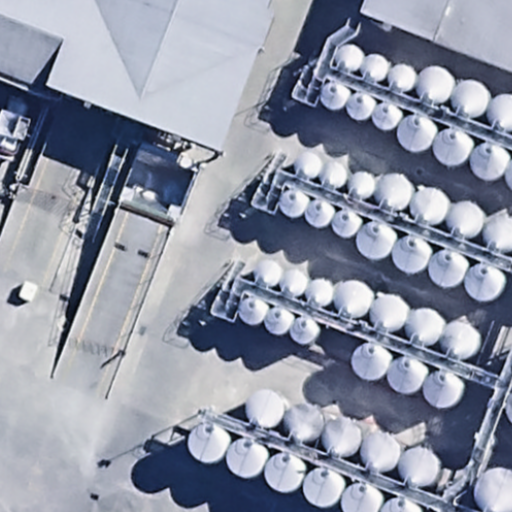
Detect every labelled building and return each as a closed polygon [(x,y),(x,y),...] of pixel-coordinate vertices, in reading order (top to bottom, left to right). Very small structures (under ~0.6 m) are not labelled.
[(0,0),(0,103),(220,188),(292,0),(0,0)] [(511,0),(372,0),(363,25),(511,81),(511,0)] [(511,110),(347,48),(335,80),(511,147),(511,110)] [(511,160),(332,83),(318,116),(511,199),(511,160)] [(511,231),(300,152),(288,183),(511,267),(511,266),(511,231)] [(286,195),(274,223),(495,315),(507,286),(286,195)] [(119,212),(53,393),(106,412),(173,232),(119,212)] [(263,259),(251,291),(469,374),(481,341),(263,259)] [(251,303),(238,334),(453,423),(466,391),(251,303)] [(205,417),(431,505),(446,469),(222,376),(219,383),(205,417)] [(400,511),(199,433),(187,462),(307,511),(400,511)] [(475,511),(511,511),(511,484),(489,476),(475,511)]
